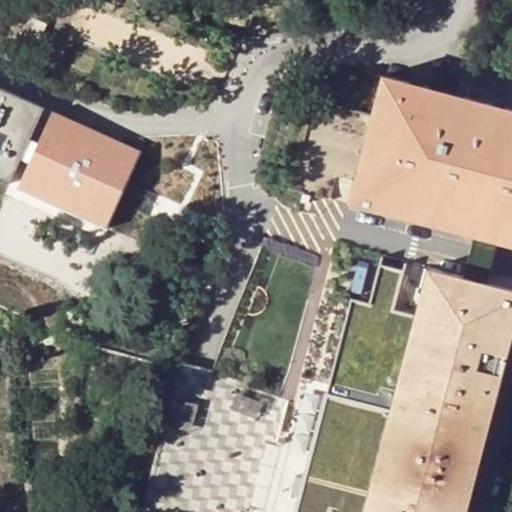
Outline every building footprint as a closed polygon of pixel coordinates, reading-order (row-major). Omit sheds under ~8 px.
[(26,32),(38,37),(47,19),(35,14),(26,32)] [(511,248),(511,113),(383,80),(374,118),(315,102),(292,190),(476,239),(498,245),(511,248)] [(17,192),(106,229),(137,156),(47,119),(37,143),(31,141),(42,115),(0,97),(0,185),(8,189),(21,160),(29,164),(17,192)] [(470,258),(465,279),(488,285),(494,263),(498,245),(476,239),(470,258)] [(357,264),(351,290),(361,293),(367,267),(357,264)] [(468,511),(471,501),(511,343),(511,291),(488,285),(465,279),(429,269),(391,413),(327,396),(295,511),(468,511)] [(142,511),(265,511),(296,394),(179,363),(142,511)] [(483,504),(471,501),(468,511),(502,511),(503,509),(483,504)]
